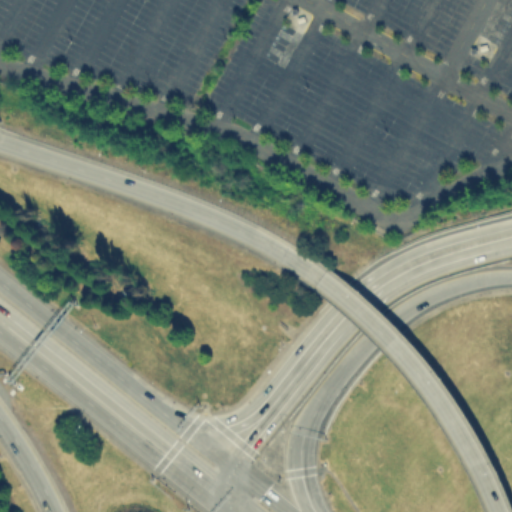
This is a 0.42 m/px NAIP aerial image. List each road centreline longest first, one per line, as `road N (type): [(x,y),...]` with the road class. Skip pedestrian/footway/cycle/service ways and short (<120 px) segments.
road 1 (motorway): [(511,233),(436,255),(366,293),(229,464)]
road 2 (motorway): [(501,511),(433,386),(367,314),(292,257)]
road 3 (motorway): [(292,257),(189,207),(0,142)]
road 4 (primary): [(229,464),(0,282)]
road 5 (primary): [(2,330),(213,496)]
road 6 (motorway): [(304,511),(298,454),(310,414),(382,326)]
road 7 (motorway): [(382,326),(432,292),(511,274)]
